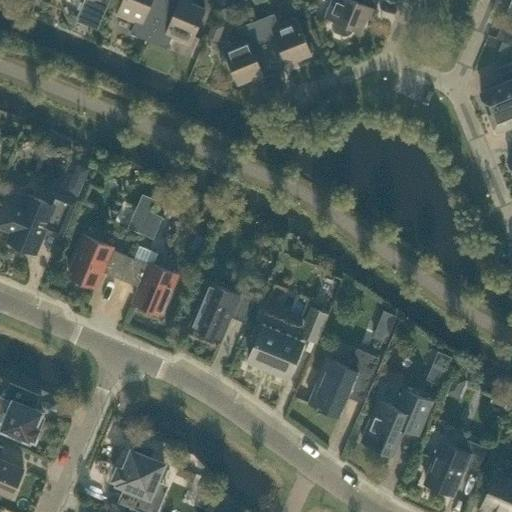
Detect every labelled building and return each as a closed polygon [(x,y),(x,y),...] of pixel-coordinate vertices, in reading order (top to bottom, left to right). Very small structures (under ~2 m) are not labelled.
[(84,0),(76,19),(98,28),(110,0),(84,0)] [(123,0),(118,13),(136,20),(131,32),(149,40),(165,0),(123,0)] [(165,0),(149,40),(168,47),(173,36),(190,43),(205,8),(185,0),(165,0)] [(375,9),(378,0),(332,0),(326,16),(334,19),(332,23),(333,27),(335,30),(344,34),(348,33),(351,31),(353,27),(361,30),(371,7),(375,9)] [(297,17),(279,24),(274,12),(256,20),(276,71),(290,66),(288,62),(311,52),(297,17)] [(263,76),(276,71),(256,20),(237,27),(242,39),(224,46),(238,82),(262,72),(263,76)] [(511,43),(511,29),(501,25),(496,37),(511,43)] [(511,60),(498,67),(505,83),(480,93),(488,112),(511,102),(511,60)] [(511,102),(488,112),(496,130),(511,123),(511,102)] [(63,230),(75,201),(55,192),(50,203),(28,193),(22,206),(7,199),(0,215),(0,219),(14,226),(8,240),(12,242),(14,245),(21,248),(24,246),(36,251),(48,224),(63,230)] [(113,246),(97,239),(85,234),(68,274),(96,285),(103,269),(109,271),(108,272),(110,273),(111,272),(119,276),(119,277),(121,278),(131,256),(112,248),(113,246)] [(131,256),(121,278),(123,279),(124,278),(132,282),(134,283),(135,282),(140,284),(133,301),(161,312),(178,273),(153,263),(153,262),(158,252),(158,251),(157,251),(154,250),(139,244),(134,257),(131,256)] [(240,291),(239,293),(209,280),(191,325),(222,337),(231,315),(245,321),(255,298),(240,291)] [(316,340),(328,313),(311,306),(305,322),(310,324),(305,336),(316,340)] [(385,310),(374,336),(385,340),(396,314),(385,310)] [(289,375),(304,340),(263,323),(248,358),(289,375)] [(364,390),(378,357),(357,348),(350,367),(327,357),(309,401),(319,406),(318,407),(321,408),(322,407),(340,414),(352,385),(364,390)] [(465,378),(453,372),(446,390),(457,395),(465,378)] [(34,407),(40,394),(10,382),(4,396),(12,400),(1,428),(30,440),(31,438),(36,440),(41,427),(36,426),(43,411),(34,407)] [(418,433),(432,400),(404,388),(397,406),(379,399),(362,440),(392,452),(403,427),(418,433)] [(478,468),(487,446),(467,438),(463,449),(442,441),(425,481),(453,493),(465,463),(478,468)] [(150,455),(153,448),(137,442),(134,449),(132,448),(129,454),(126,456),(124,460),(125,464),(124,467),(118,465),(113,477),(119,480),(118,482),(133,489),(128,502),(152,511),(154,511),(163,491),(154,487),(165,462),(150,455)] [(0,458),(0,452),(3,446),(0,444),(0,491),(12,497),(24,469),(0,458)] [(511,511),(511,476),(496,470),(481,506),(495,511),(496,511),(497,511),(500,511),(511,511)]
